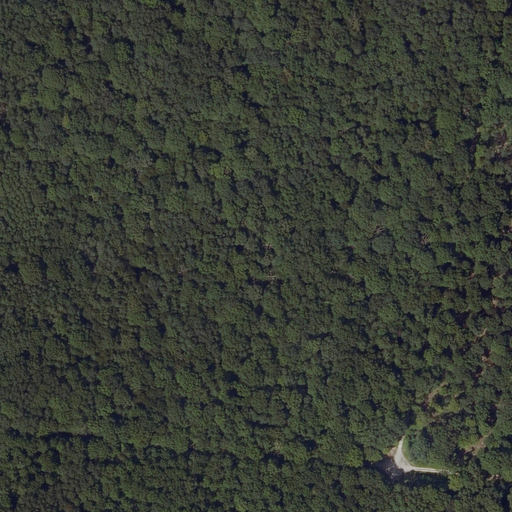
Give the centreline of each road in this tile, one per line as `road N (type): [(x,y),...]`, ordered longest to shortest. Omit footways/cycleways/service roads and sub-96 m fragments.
road 1 (track): [(393,468),(507,0)]
road 2 (track): [(393,468),(0,433)]
